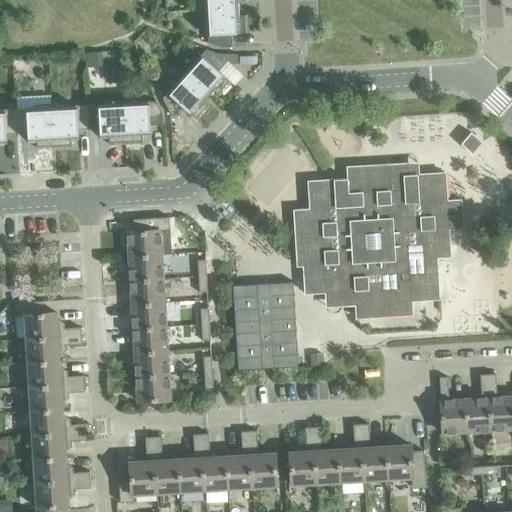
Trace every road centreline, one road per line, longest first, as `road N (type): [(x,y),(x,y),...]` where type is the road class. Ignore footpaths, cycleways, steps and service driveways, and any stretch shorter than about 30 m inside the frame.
road 1 (residential): [(511,366),(416,374),(418,408),(100,427)]
road 2 (tertiary): [(279,86),(190,183),(87,194)]
road 3 (residential): [(87,194),(100,427)]
road 4 (tertiary): [(279,86),(471,78)]
